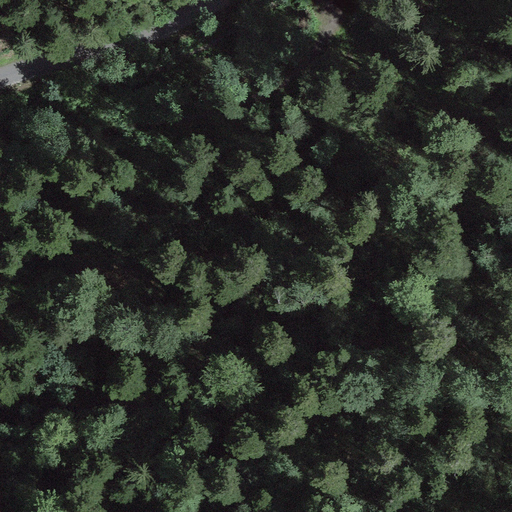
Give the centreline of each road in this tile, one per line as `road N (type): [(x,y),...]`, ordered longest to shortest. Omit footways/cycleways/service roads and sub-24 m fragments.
road 1 (track): [(0,176),(48,145),(245,101),(277,85),(334,0)]
road 2 (unclassified): [(215,0),(161,30),(0,83)]
